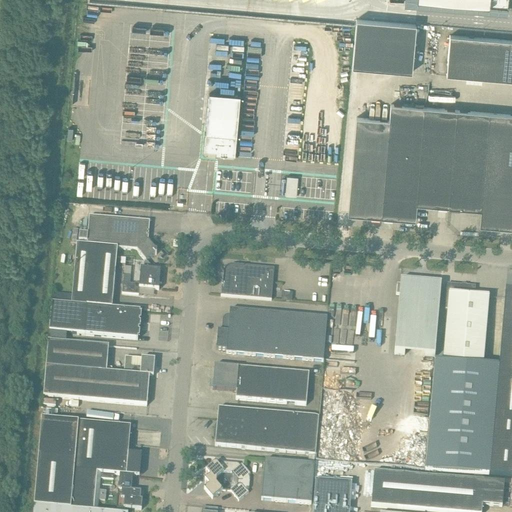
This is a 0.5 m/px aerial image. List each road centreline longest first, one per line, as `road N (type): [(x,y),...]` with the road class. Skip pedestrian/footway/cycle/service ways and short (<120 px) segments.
road 1 (unclassified): [(511,256),(212,229),(201,236),(192,260),(172,511)]
road 2 (unknown): [(269,199),(274,39),(253,24),(220,25),(205,34),(197,66)]
